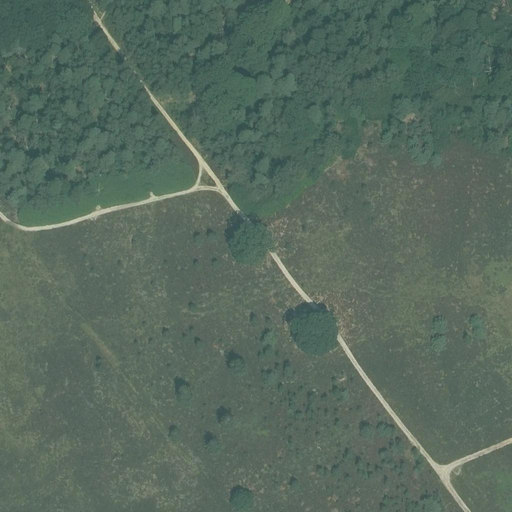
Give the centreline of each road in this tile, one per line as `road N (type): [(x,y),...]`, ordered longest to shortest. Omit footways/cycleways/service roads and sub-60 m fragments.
road 1 (track): [(437,471),(198,157)]
road 2 (track): [(193,188),(44,226),(20,227),(0,214)]
road 3 (track): [(198,157),(103,28)]
